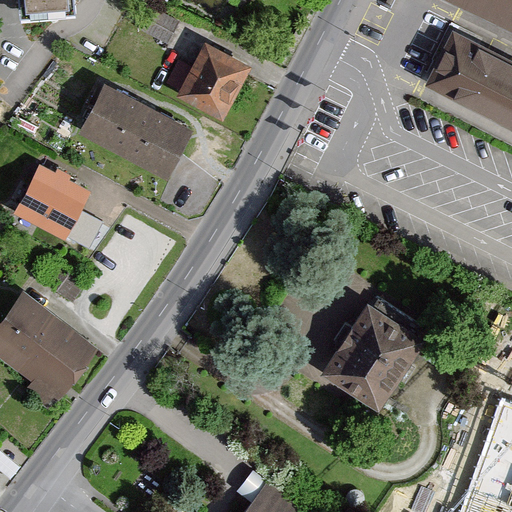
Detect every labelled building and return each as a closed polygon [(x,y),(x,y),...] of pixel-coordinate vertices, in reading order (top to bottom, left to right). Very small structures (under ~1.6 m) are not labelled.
[(16,0),(18,18),(75,13),(74,0),(16,0)] [(511,0),(449,0),(511,29),(511,0)] [(179,20),(148,5),(138,25),(169,40),(179,20)] [(511,61),(453,33),(426,88),(511,129),(511,61)] [(178,95),(226,120),(254,66),(206,41),(178,95)] [(105,84),(79,133),(169,179),(194,130),(105,84)] [(67,239),(90,190),(39,165),(15,214),(67,239)] [(97,351),(22,293),(0,320),(0,357),(30,382),(23,391),(49,412),(97,351)] [(327,375),(384,411),(430,339),(373,303),(327,375)] [(308,511),(268,481),(244,511),(308,511)]
